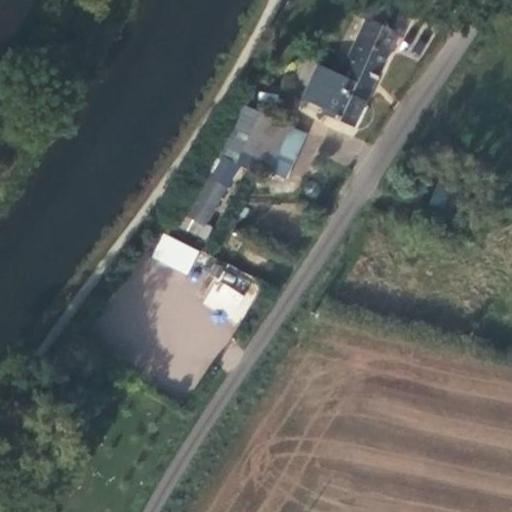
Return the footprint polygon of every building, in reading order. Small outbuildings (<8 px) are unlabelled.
[(321,114),(352,127),(395,35),(400,37),(412,12),(386,0),(366,0),(358,17),(365,20),(339,75),(318,65),(303,100),(323,109),(321,114)] [(267,170),(287,179),(305,134),(258,114),(242,151),(270,163),(267,170)] [(198,172),(178,206),(206,224),(227,189),(198,172)] [(426,211),(448,221),(454,208),(464,213),(471,197),(452,186),(440,180),(426,211)] [(319,191),(319,188),(318,186),(317,184),(315,183),(313,182),(310,182),(308,183),(306,184),(305,186),(304,188),(304,191),(305,193),(307,195),(309,196),(312,197),(314,196),(316,195),(318,193),(319,191)] [(206,224),(178,206),(169,221),(206,240),(213,227),(206,224)] [(150,257),(187,275),(199,249),(162,232),(150,257)] [(240,317),(259,281),(246,274),(227,310),(240,317)]
